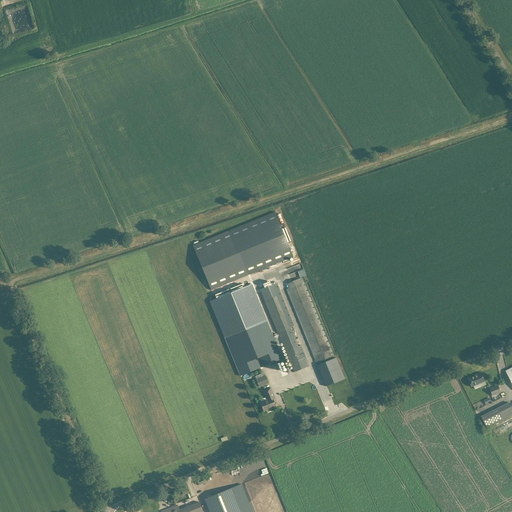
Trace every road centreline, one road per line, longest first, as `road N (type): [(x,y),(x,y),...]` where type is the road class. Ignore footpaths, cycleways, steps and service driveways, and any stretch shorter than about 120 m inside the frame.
road 1 (track): [(0,285),(511,117)]
road 2 (unclassified): [(108,509),(511,344)]
road 3 (track): [(9,283),(108,509)]
